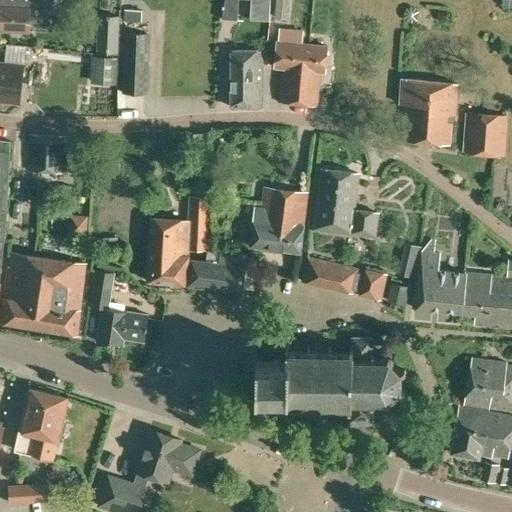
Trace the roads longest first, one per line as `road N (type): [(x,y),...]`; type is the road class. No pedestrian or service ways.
road 1 (residential): [(511,235),(402,152),(317,119),(105,127),(0,121)]
road 2 (residential): [(174,404),(205,313),(384,317)]
road 3 (tertiary): [(354,462),(174,404)]
road 4 (tertiary): [(174,404),(0,347)]
road 5 (tertiary): [(511,508),(354,462)]
